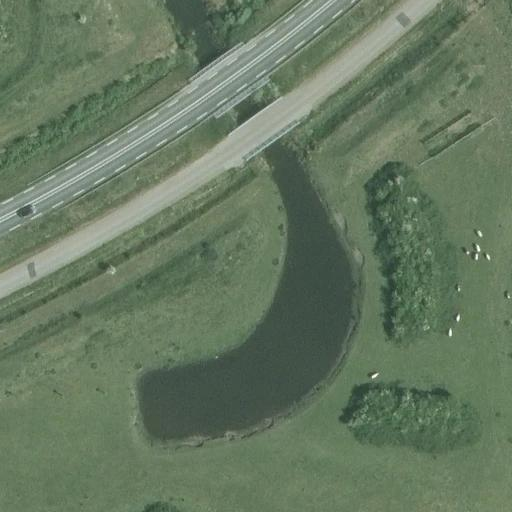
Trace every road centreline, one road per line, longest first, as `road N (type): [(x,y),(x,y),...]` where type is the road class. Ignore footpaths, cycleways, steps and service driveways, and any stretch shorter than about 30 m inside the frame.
road 1 (unclassified): [(0,300),(231,153),(426,0)]
road 2 (primary): [(0,216),(128,145),(329,0)]
